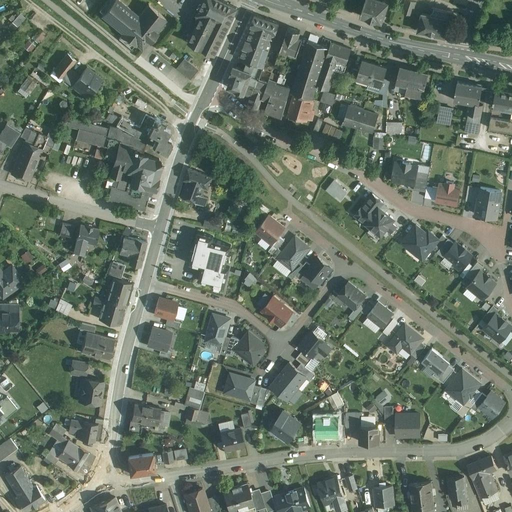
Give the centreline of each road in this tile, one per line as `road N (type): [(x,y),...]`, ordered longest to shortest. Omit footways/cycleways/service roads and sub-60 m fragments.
road 1 (residential): [(90,487),(265,459),(439,450),(479,443),(511,420)]
road 2 (residential): [(511,299),(486,232),(419,212),(368,175),(207,93)]
road 3 (secondary): [(90,487),(104,466),(144,283)]
road 4 (residential): [(511,397),(347,265)]
road 5 (primary): [(454,56),(273,0)]
road 6 (residential): [(160,226),(0,182)]
road 7 (residential): [(144,283),(232,306),(284,346)]
road 8 (secondary): [(160,226),(207,93)]
